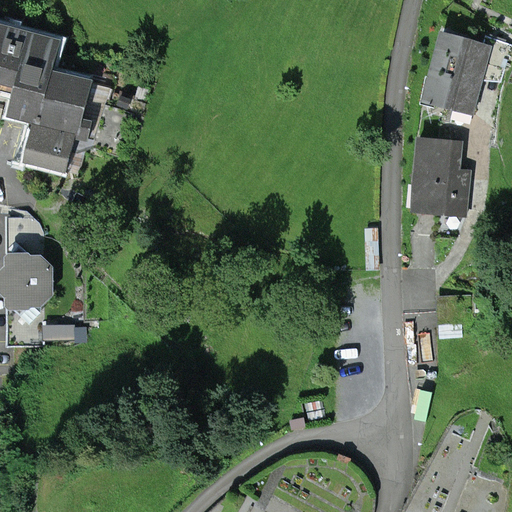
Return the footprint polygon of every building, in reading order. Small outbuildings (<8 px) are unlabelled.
[(441,31),(421,104),(474,117),(493,45),(441,31)] [(76,132),(71,131),(86,79),(26,62),(32,41),(0,32),(0,92),(16,97),(11,113),(39,121),(29,156),(66,167),(76,132)] [(104,98),(89,145),(129,158),(144,111),(104,98)] [(467,141),(416,138),(411,212),(461,215),(467,141)] [(0,293),(6,298),(7,344),(40,344),(40,309),(54,296),(53,267),(40,255),(39,216),(6,216),(6,266),(0,271),(0,293)] [(468,295),(435,296),(436,324),(469,323),(468,295)]
